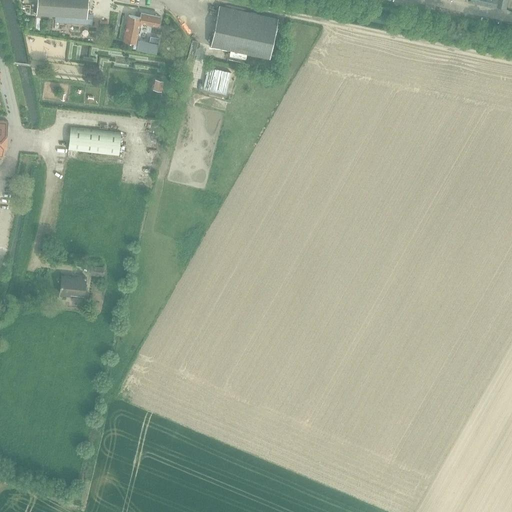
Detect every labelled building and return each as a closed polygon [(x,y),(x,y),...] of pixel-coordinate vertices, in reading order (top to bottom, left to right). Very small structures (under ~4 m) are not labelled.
[(36,0),(36,14),(87,17),(88,0),(36,0)] [(507,9),(508,0),(471,0),(471,2),(497,7),(507,9)] [(219,6),(210,45),(269,58),(278,19),(219,6)] [(142,23),(158,26),(160,17),(141,13),(140,17),(129,15),(123,40),(135,43),(139,27),(141,27),(142,23)] [(138,40),(136,50),(156,54),(158,44),(149,43),(138,40)] [(192,42),(187,61),(193,62),(198,43),(192,42)] [(231,73),(208,67),(203,89),(226,94),(231,73)] [(161,90),(174,93),(177,82),(163,79),(161,90)] [(82,159),(84,151),(131,158),(133,140),(79,133),(76,158),(82,159)] [(91,274),(102,275),(103,268),(91,267),(91,274)] [(62,276),(60,293),(69,294),(70,291),(83,293),(85,276),(77,276),(77,278),(62,276)]
